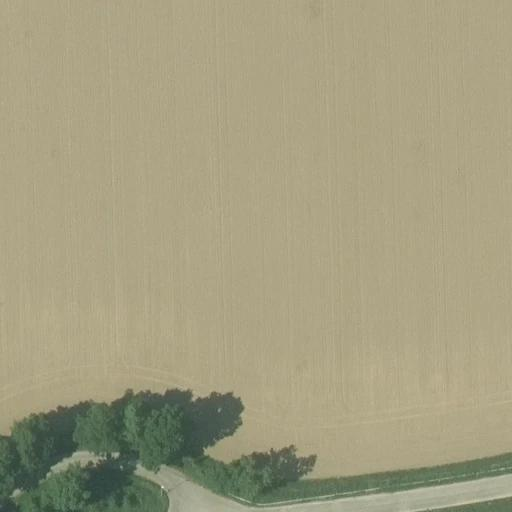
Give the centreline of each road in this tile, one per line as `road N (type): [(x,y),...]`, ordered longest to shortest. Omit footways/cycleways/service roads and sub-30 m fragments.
road 1 (unclassified): [(204,511),(192,491),(148,467),(110,459),(68,463),(3,511)]
road 2 (unclassified): [(341,511),(511,487)]
